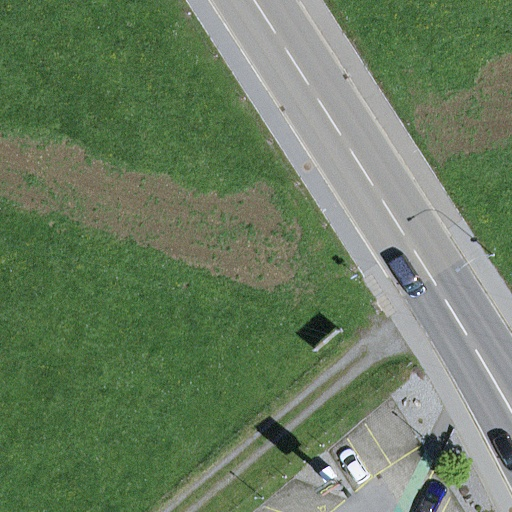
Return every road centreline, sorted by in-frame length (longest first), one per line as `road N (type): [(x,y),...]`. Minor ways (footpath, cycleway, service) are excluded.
road 1 (primary): [(248,0),(511,415)]
road 2 (track): [(440,298),(186,511)]
